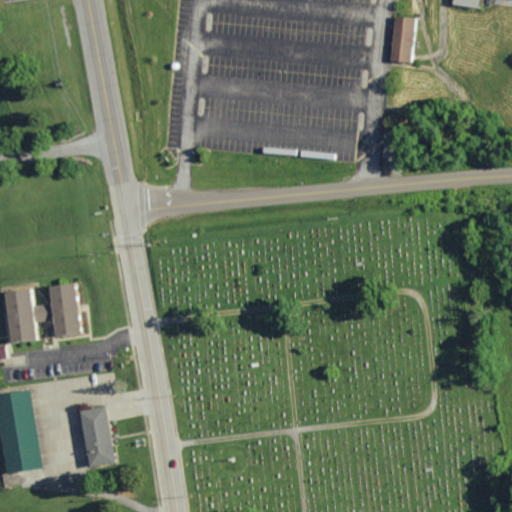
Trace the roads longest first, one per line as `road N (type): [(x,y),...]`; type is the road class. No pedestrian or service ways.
road 1 (secondary): [(124,209),(511,171)]
road 2 (primary): [(177,511),(124,209)]
road 3 (primary): [(124,209),(86,0)]
